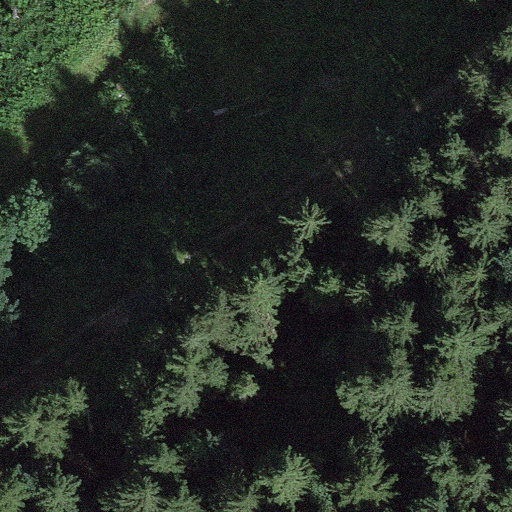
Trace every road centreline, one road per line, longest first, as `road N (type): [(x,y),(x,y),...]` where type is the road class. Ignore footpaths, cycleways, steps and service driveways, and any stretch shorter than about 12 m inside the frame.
road 1 (track): [(511,42),(0,384)]
road 2 (track): [(0,194),(111,52),(174,0)]
